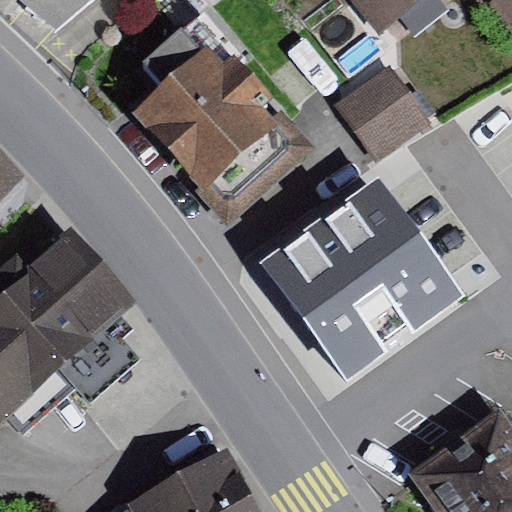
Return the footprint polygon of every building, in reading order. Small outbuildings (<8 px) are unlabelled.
[(18,0),(58,31),(92,0),(18,0)] [(353,0),(375,30),(417,0),(353,0)] [(511,0),(495,0),(490,4),(511,30),(511,0)] [(164,89),(131,119),(230,227),(314,151),(282,116),(272,125),(261,113),(274,101),(244,67),(248,63),(206,17),(147,70),(164,89)] [(390,72),(338,107),(375,161),(427,125),(390,72)] [(0,206),(25,179),(0,156),(0,206)] [(381,191),(263,275),(349,394),(466,311),(381,191)] [(16,256),(0,271),(0,296),(65,367),(82,385),(99,403),(142,362),(122,341),(134,331),(122,318),(134,307),(70,238),(32,273),(16,256)] [(65,367),(0,296),(0,426),(11,416),(28,434),(82,385),(65,367)] [(511,511),(511,424),(503,411),(406,478),(429,511),(511,511)] [(260,511),(228,451),(178,479),(196,511),(260,511)] [(196,511),(178,479),(129,507),(132,511),(196,511)]
